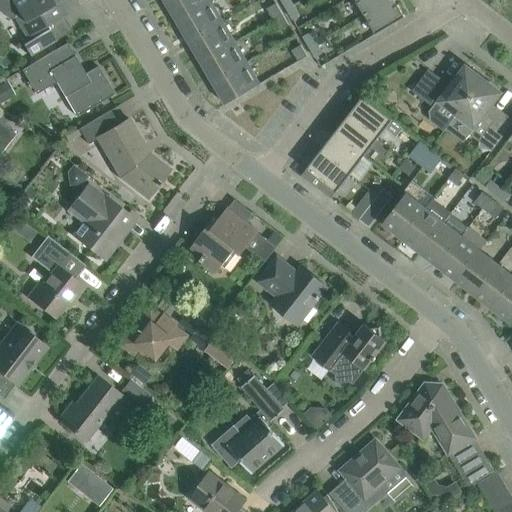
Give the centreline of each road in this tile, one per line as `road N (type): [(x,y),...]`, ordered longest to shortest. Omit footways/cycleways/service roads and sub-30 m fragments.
road 1 (residential): [(0,455),(231,154)]
road 2 (residential): [(262,178),(344,72),(449,7)]
road 3 (residential): [(272,490),(371,406),(440,316)]
road 4 (residential): [(440,316),(262,178)]
road 5 (residential): [(231,154),(188,121),(115,0)]
road 6 (residential): [(511,422),(459,331),(440,316)]
